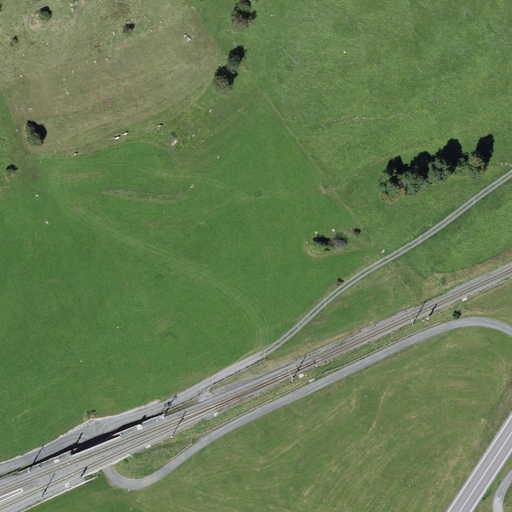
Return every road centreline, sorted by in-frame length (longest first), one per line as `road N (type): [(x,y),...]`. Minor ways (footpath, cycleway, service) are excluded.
road 1 (track): [(91,431),(231,372),(511,172)]
road 2 (track): [(511,331),(478,320),(437,328),(236,422),(143,479),(117,476),(91,431)]
